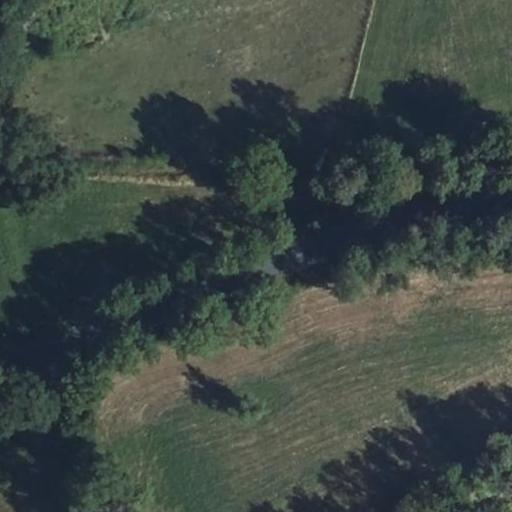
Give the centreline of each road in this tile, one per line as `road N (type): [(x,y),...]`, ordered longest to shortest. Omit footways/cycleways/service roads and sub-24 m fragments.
road 1 (track): [(511,161),(47,174),(0,103)]
road 2 (secondary): [(511,202),(374,234),(0,367)]
